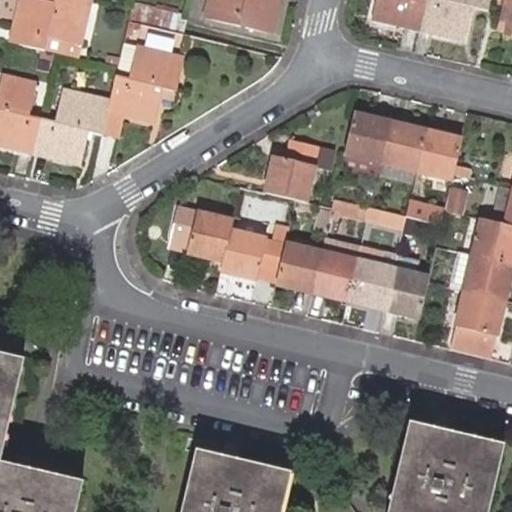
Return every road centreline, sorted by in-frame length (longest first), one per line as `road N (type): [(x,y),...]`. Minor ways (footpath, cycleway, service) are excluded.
road 1 (residential): [(511,392),(163,319),(104,284),(85,219)]
road 2 (residential): [(85,219),(278,98),(320,56)]
road 3 (residential): [(320,56),(511,100)]
